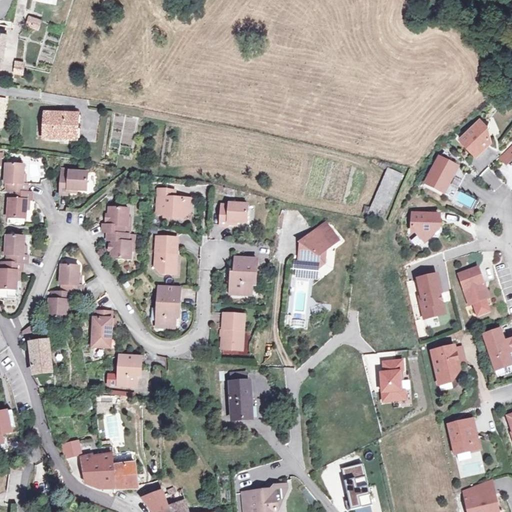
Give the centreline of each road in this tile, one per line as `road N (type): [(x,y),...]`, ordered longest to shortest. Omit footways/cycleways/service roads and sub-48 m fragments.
road 1 (residential): [(4,330),(28,317),(60,235),(80,236),(142,337),(164,347),(192,340),(204,314),(207,256),(217,256)]
road 2 (residential): [(4,330),(37,397),(48,446),(79,490),(125,511)]
